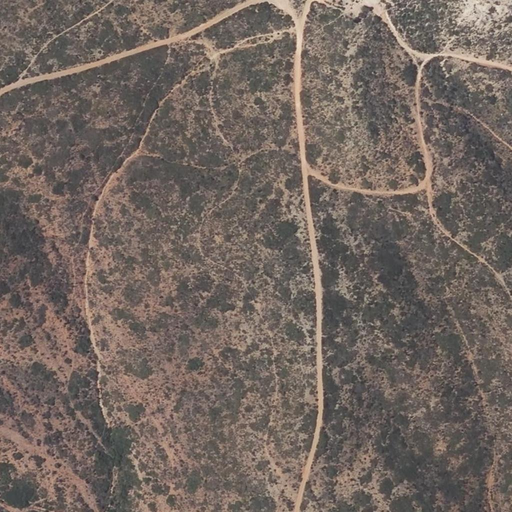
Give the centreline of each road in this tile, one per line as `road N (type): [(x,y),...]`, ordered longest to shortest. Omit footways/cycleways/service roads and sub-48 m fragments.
road 1 (track): [(305,0),(291,58),(315,269),(320,412),(295,511)]
road 2 (track): [(0,99),(257,2),(293,0)]
